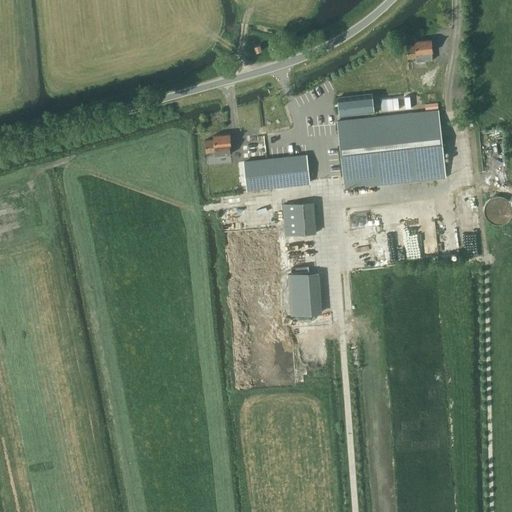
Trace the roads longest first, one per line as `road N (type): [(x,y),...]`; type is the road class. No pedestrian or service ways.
road 1 (unclassified): [(392,0),(352,32),(278,66),(0,146)]
road 2 (track): [(355,511),(341,309)]
